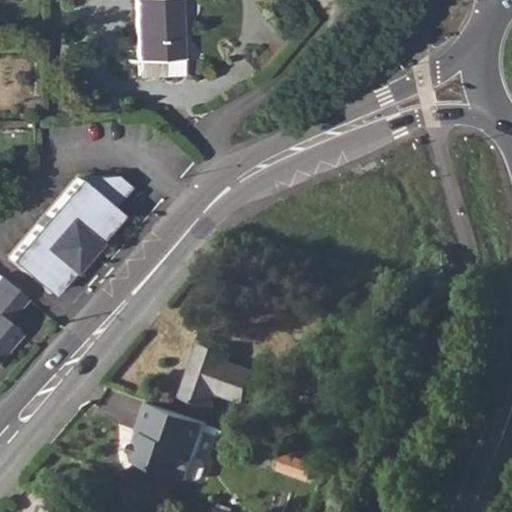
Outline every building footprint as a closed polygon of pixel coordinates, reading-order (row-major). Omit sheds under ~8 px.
[(178,0),(131,0),(135,75),(161,74),(181,74),(181,58),(175,58),(174,27),(179,28),(178,0)] [(77,177),(64,193),(105,228),(118,211),(113,207),(129,187),(114,173),(77,177)] [(105,228),(64,193),(11,258),(51,292),(105,228)] [(0,352),(17,331),(5,321),(25,297),(0,276),(0,352)] [(190,398),(199,401),(221,349),(210,345),(190,398)] [(221,349),(199,401),(218,408),(223,393),(250,403),(261,372),(235,362),(237,355),(221,349)] [(193,415),(150,400),(140,429),(142,430),(147,431),(144,439),(138,442),(135,450),(139,460),(168,470),(193,415)] [(212,423),(193,415),(168,470),(191,479),(212,423)]
